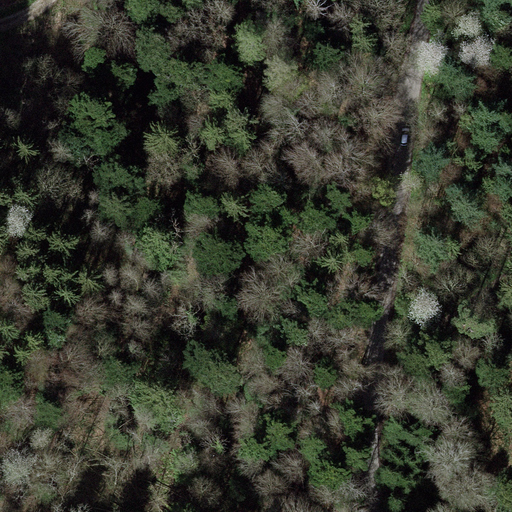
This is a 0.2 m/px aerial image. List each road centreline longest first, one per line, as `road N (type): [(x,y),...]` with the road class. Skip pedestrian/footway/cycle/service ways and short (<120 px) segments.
road 1 (unclassified): [(374,511),(367,397),(422,0)]
road 2 (track): [(511,278),(440,326),(367,397)]
